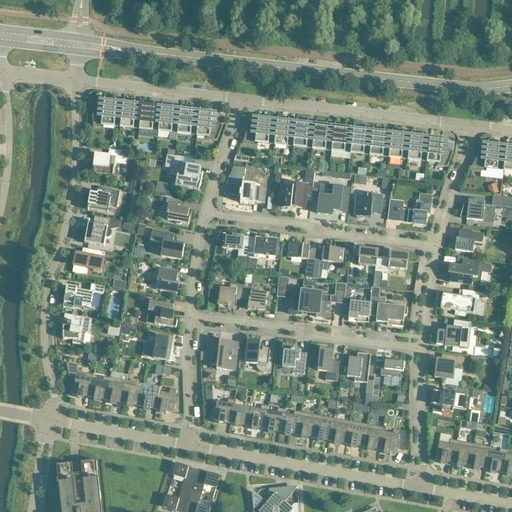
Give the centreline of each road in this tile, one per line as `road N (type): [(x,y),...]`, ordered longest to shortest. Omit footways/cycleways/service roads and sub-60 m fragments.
road 1 (residential): [(48,419),(55,401),(44,316),(72,191),(75,80)]
road 2 (secondary): [(511,85),(464,88),(184,57)]
road 3 (residential): [(423,348),(190,316)]
road 4 (residential): [(438,246),(205,215)]
road 5 (residential): [(476,126),(243,99)]
road 6 (residential): [(421,488),(191,445)]
road 7 (residential): [(243,99),(75,80)]
road 8 (residential): [(191,445),(48,419)]
road 9 (residential): [(2,71),(8,123),(0,211)]
road 10 (residential): [(421,488),(423,348)]
road 11 (residential): [(191,445),(190,316)]
road 12 (residential): [(438,246),(476,126)]
road 13 (residential): [(205,215),(243,99)]
